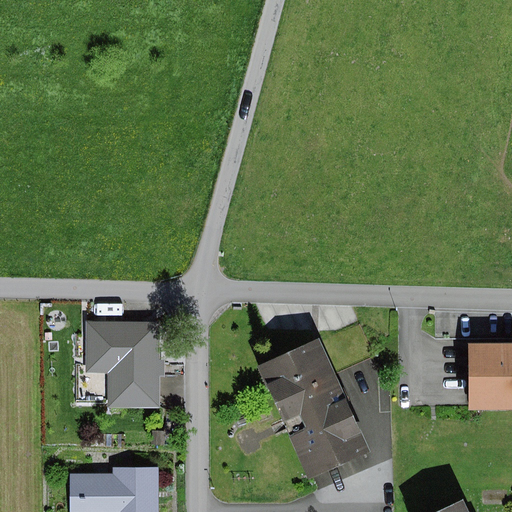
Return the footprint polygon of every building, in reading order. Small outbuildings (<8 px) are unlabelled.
[(161,323),(83,323),(83,378),(110,378),(110,407),(161,407),(161,323)] [(359,326),(322,342),(336,374),(373,357),(359,326)] [(316,342),(254,368),(303,479),(364,452),(316,342)] [(511,345),(465,346),(465,410),(511,409),(511,345)] [(115,477),(71,477),(71,511),(157,511),(158,468),(115,468),(115,477)] [(462,511),(457,501),(434,511),(462,511)]
